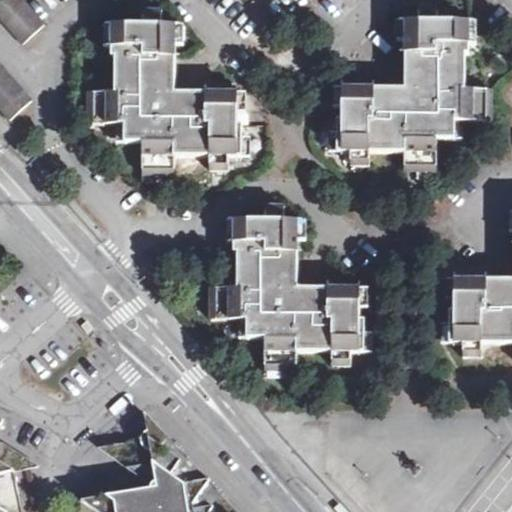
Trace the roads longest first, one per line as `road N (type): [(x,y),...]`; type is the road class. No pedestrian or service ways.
road 1 (residential): [(129,239),(202,232),(249,189),(294,184),(382,249)]
road 2 (tertiary): [(308,511),(162,355)]
road 3 (residential): [(39,74),(53,140),(129,239)]
road 4 (residential): [(0,388),(54,416),(86,413),(162,355)]
road 5 (tertiary): [(91,277),(0,178)]
road 6 (residential): [(91,277),(0,363)]
